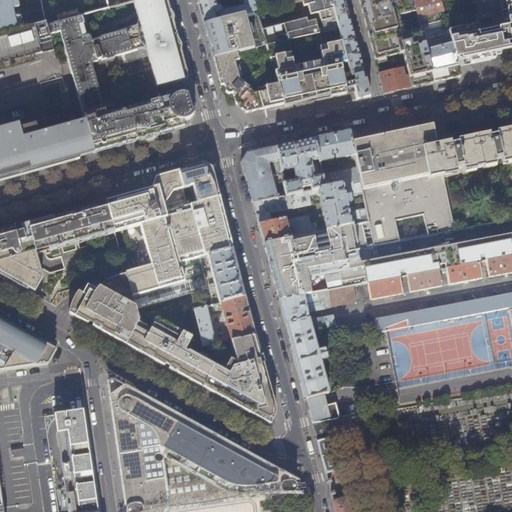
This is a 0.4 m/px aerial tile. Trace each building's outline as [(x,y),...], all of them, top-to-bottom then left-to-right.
[(0,0),(0,32),(23,28),(17,0),(0,0)] [(41,0),(46,23),(46,24),(47,24),(80,16),(108,8),(107,3),(106,0),(41,0)] [(106,116),(92,64),(97,63),(96,61),(101,60),(102,61),(141,50),(142,50),(143,50),(145,51),(146,51),(147,52),(148,55),(157,87),(188,79),(174,27),(170,12),(167,3),(166,0),(140,0),(134,2),(137,16),(138,17),(139,19),(139,20),(139,21),(138,23),(137,25),(136,26),(130,28),(126,31),(100,38),(100,39),(91,41),(91,39),(91,38),(90,37),(88,36),(86,36),(80,17),(54,24),(48,26),(51,35),(60,33),(64,47),(86,122),(94,153),(109,149),(138,141),(146,138),(168,133),(184,128),(182,122),(183,122),(186,121),(188,120),(190,119),(192,116),(194,114),(194,113),(195,109),(195,106),(194,103),(193,100),(191,98),(188,96),(184,94),(181,94),(179,94),(176,95),(174,96),(173,97),(172,93),(160,96),(157,97),(158,101),(106,116)] [(257,11),(253,0),(197,0),(202,18),(204,25),(229,19),(257,11)] [(335,16),(330,0),(301,0),(303,7),(308,6),(310,16),(319,13),(322,25),(336,22),(335,16)] [(347,12),(343,0),(330,0),(335,16),(336,22),(338,30),(341,42),(342,44),(354,41),(347,12)] [(434,83),(412,0),(358,0),(384,94),(411,88),(408,76),(404,77),(402,69),(388,72),(383,55),(414,48),(415,53),(415,54),(423,85),(434,83)] [(449,38),(439,0),(412,0),(434,83),(459,77),(456,66),(449,38)] [(498,53),(496,45),(511,42),(511,45),(511,0),(502,0),(509,29),(472,36),(472,33),(449,38),(456,66),(488,60),(487,56),(498,53)] [(509,29),(502,0),(497,0),(502,23),(493,25),(493,29),(475,32),(474,29),(471,30),(472,33),(472,36),(509,29)] [(238,53),(229,19),(204,25),(209,43),(213,59),(237,53),(238,53)] [(318,30),(315,21),(307,22),(306,19),(262,30),(266,46),(319,34),(318,30)] [(338,30),(336,22),(322,25),(323,29),(318,30),(319,34),(338,30)] [(0,64),(51,48),(46,24),(46,23),(23,28),(0,32),(0,179),(94,153),(86,122),(70,127),(65,114),(62,115),(56,118),(49,121),(28,128),(15,131),(4,134),(0,135),(0,64)] [(364,77),(354,41),(342,44),(354,93),(356,100),(370,97),(364,77)] [(314,101),(354,93),(342,44),(341,42),(327,45),(328,52),(322,53),(323,61),(322,62),(322,63),(324,63),(327,76),(332,75),(333,78),(293,86),(292,83),(298,82),(295,69),(296,69),(296,67),(294,67),(292,59),(286,61),(284,55),(270,58),(278,84),(256,88),(258,93),(257,93),(262,109),(270,107),(270,110),(314,101)] [(239,79),(235,62),(240,60),(238,53),(237,53),(213,59),(220,85),(223,85),(227,88),(226,89),(226,90),(226,91),(228,93),(230,93),(232,92),(233,93),(234,94),(237,106),(246,113),(262,109),(257,93),(254,93),(245,86),(244,87),(237,81),(239,79)] [(411,129),(351,142),(354,156),(356,168),(359,181),(367,222),(372,247),(398,242),(399,242),(395,221),(423,216),(427,236),(454,231),(441,171),(511,156),(511,132),(487,138),(457,144),(436,149),(432,125),(411,129)] [(336,135),(314,140),(319,168),(322,168),(321,163),(326,162),(327,166),(338,164),(337,159),(354,156),(351,142),(349,132),(336,135)] [(294,144),(276,147),(281,172),(293,170),(295,180),(283,182),(286,196),(323,188),(320,176),(319,168),(314,140),(294,144)] [(281,172),(276,147),(246,154),(241,162),(246,181),(252,204),(277,198),(270,176),(281,174),(281,172)] [(193,167),(185,169),(190,187),(192,186),(197,204),(219,197),(215,179),(212,169),(203,164),(193,167)] [(356,168),(320,176),(323,188),(359,181),(356,168)] [(185,169),(178,171),(183,189),(190,187),(185,169)] [(221,205),(219,197),(197,204),(195,204),(188,206),(183,189),(178,171),(158,177),(155,181),(151,188),(138,192),(105,202),(113,231),(140,224),(151,264),(124,271),(126,275),(135,309),(209,289),(205,276),(185,281),(180,264),(208,257),(234,250),(231,241),(226,220),(221,205)] [(367,222),(359,181),(323,188),(286,196),(277,198),(252,204),(257,220),(263,244),(316,233),(314,223),(310,224),(308,216),(285,220),(285,219),(271,222),(269,213),(319,203),(326,231),(351,225),(358,224),(367,222)] [(35,253),(113,231),(105,202),(0,231),(0,233),(20,285),(35,293),(43,278),(35,253)] [(511,218),(454,231),(427,236),(426,236),(426,240),(428,249),(400,254),(399,245),(398,242),(372,247),(368,248),(372,267),(323,277),(312,279),(275,287),(276,291),(279,301),(315,294),(327,292),(351,287),(366,284),(437,271),(441,270),(511,255),(511,218)] [(265,252),(270,267),(271,274),(275,287),(312,279),(323,277),(372,267),(368,248),(363,249),(358,224),(351,225),(326,231),(316,233),(263,244),(265,252)] [(0,273),(20,285),(0,233),(0,273)] [(399,245),(426,240),(426,236),(399,242),(398,242),(399,245)] [(240,272),(234,250),(208,257),(215,283),(210,284),(212,291),(217,290),(220,304),(221,303),(246,296),(240,272)] [(511,255),(441,270),(442,273),(445,272),(447,285),(480,279),(477,265),(485,264),(487,277),(511,272),(511,255)] [(49,270),(59,270),(59,258),(48,258),(49,270)] [(437,271),(366,284),(369,299),(401,293),(398,281),(406,279),(409,292),(440,286),(437,271)] [(224,372),(205,362),(207,359),(202,355),(196,357),(188,352),(188,353),(185,352),(192,339),(157,320),(151,330),(138,323),(139,321),(135,309),(126,275),(118,279),(114,281),(109,285),(104,290),(99,295),(84,287),(69,314),(99,331),(135,351),(245,411),(270,426),(274,421),(275,419),(273,418),(275,417),(276,417),(276,416),(276,415),(276,411),(277,410),(266,371),(260,350),(256,336),(231,341),(237,364),(231,361),(224,372)] [(354,302),(351,287),(327,292),(329,300),(324,301),(325,309),(330,308),(330,306),(354,302)] [(511,293),(375,319),(378,333),(385,332),(385,329),(407,320),(409,328),(511,308),(511,293)] [(315,294),(279,301),(280,305),(284,320),(284,321),(290,341),(301,382),(302,385),(305,399),(324,394),(329,393),(320,360),(327,358),(324,348),(317,350),(312,329),(319,328),(320,329),(335,326),(333,315),(308,320),(307,316),(307,313),(324,308),(322,300),(317,302),(315,294)] [(251,315),(246,296),(221,303),(231,341),(231,340),(231,341),(256,336),(251,315)] [(216,343),(207,307),(196,311),(203,346),(216,343)] [(0,371),(48,365),(56,350),(49,347),(0,319),(0,371)] [(231,501),(262,494),(294,494),(297,490),(295,481),(142,397),(140,398),(140,396),(112,381),(111,381),(110,381),(109,382),(108,383),(107,385),(110,405),(125,511),(166,511),(167,511),(167,510),(206,506),(231,501)] [(338,418),(335,404),(327,406),(324,395),(306,400),(308,406),(312,423),(325,420),(331,419),(335,419),(338,418)] [(100,511),(89,431),(86,411),(55,415),(68,511),(100,511)] [(343,423),(342,418),(338,418),(335,419),(331,419),(333,426),(343,423)] [(338,470),(325,420),(312,423),(325,473),(338,470)] [(20,449),(11,450),(12,458),(21,456),(20,449)] [(486,497),(498,497),(498,499),(511,499),(511,474),(484,474),(483,487),(486,487),(486,497)] [(349,511),(346,498),(333,502),(336,511),(349,511)]
